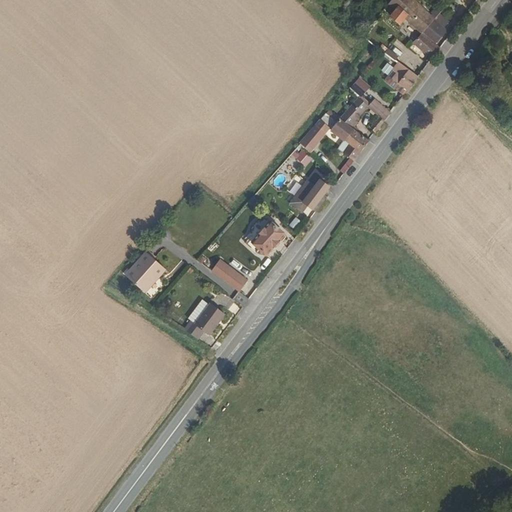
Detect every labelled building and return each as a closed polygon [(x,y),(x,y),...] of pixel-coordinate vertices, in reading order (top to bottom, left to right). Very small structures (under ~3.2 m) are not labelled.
[(391,0),(389,3),(397,10),(391,17),(400,24),(405,18),(422,33),(434,21),(438,16),(442,12),(437,8),(432,14),(433,14),(431,16),(412,0),(391,0)] [(453,0),(451,0),(443,10),(449,16),(459,4),(453,0)] [(449,16),(443,10),(442,12),(438,16),(444,21),(449,16)] [(434,21),(422,33),(434,43),(445,31),(434,21)] [(432,59),(440,48),(434,43),(422,33),(413,43),(432,59)] [(392,46),(385,55),(395,63),(402,54),(392,46)] [(404,96),(418,77),(398,62),(385,81),(404,96)] [(360,100),(370,89),(359,79),(349,90),(360,100)] [(341,153),(352,162),(368,141),(349,127),(353,122),(352,120),(365,104),(356,97),(334,123),(328,130),(348,145),(341,153)] [(379,115),(384,120),(389,113),(371,100),(367,106),(379,115)] [(316,121),(328,130),(334,123),(323,114),(316,121)] [(371,126),(375,131),(384,120),(379,115),(371,126)] [(316,121),(313,124),(325,134),(328,130),(316,121)] [(299,147),(291,156),(305,169),(313,160),(299,147)] [(316,181),(325,188),(329,181),(316,172),(312,178),(316,181)] [(316,181),(312,178),(305,188),(309,192),(316,181)] [(307,209),(310,211),(325,188),(316,181),(309,192),(305,188),(296,200),(307,209)] [(310,211),(313,214),(330,191),(325,188),(310,211)] [(248,196),(237,206),(242,211),(252,201),(248,196)] [(302,216),(307,209),(296,200),(291,208),(302,216)] [(244,241),(257,251),(262,256),(280,235),(261,220),(256,224),(255,222),(248,229),(251,233),(244,241)] [(253,255),(257,251),(244,241),(241,244),(253,255)] [(141,293),(161,268),(141,252),(121,277),(141,293)] [(202,259),(195,253),(190,259),(198,265),(202,259)] [(207,272),(236,293),(245,283),(216,260),(207,272)] [(180,331),(195,340),(202,331),(207,336),(224,314),(207,301),(192,322),(186,322),(180,331)]
